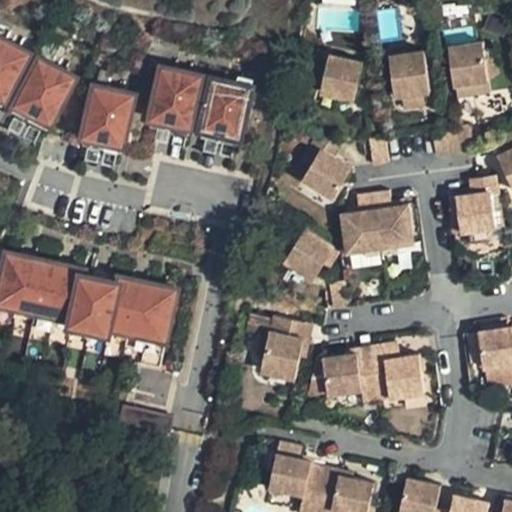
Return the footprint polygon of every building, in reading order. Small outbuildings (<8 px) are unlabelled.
[(0,34),(0,88),(58,119),(81,74),(1,32),(0,34)] [(454,49),(458,74),(460,86),(494,80),(488,45),(461,48),(454,49)] [(435,92),(430,52),(397,58),(402,98),(435,92)] [(359,101),(369,65),(337,57),(328,94),(359,101)] [(159,114),(197,122),(208,73),(169,65),(159,114)] [(209,125),(248,133),(258,84),(219,75),(209,125)] [(102,83),(91,133),(130,141),(140,92),(102,83)] [(0,100),(53,128),(58,119),(0,88),(0,100)] [(156,124),(195,132),(197,122),(159,114),(156,124)] [(207,134),(245,143),(248,133),(209,125),(207,134)] [(482,150),(477,126),(460,128),(463,152),(482,150)] [(455,128),(439,130),(442,157),(459,154),(455,128)] [(341,158),(351,138),(323,132),(317,144),(325,149),(310,178),(340,196),(357,169),(341,158)] [(89,142),(128,151),(130,141),(91,133),(89,142)] [(396,161),(393,135),(373,139),(377,164),(396,161)] [(511,136),(501,142),(511,167),(511,136)] [(503,192),(501,175),(474,179),(477,194),(464,197),(468,233),(500,227),(495,193),(503,192)] [(395,191),(380,193),(388,247),(424,241),(417,203),(398,206),(395,191)] [(388,247),(380,193),(363,196),(365,211),(348,214),(352,253),(388,247)] [(329,262),(338,245),(309,227),(291,260),(322,278),(329,262)] [(344,248),(338,245),(329,262),(336,266),(344,248)] [(4,299),(80,315),(79,320),(116,328),(117,323),(173,335),(183,287),(127,274),(126,280),(89,272),(91,267),(15,250),(4,299)] [(89,272),(126,280),(127,274),(91,267),(89,272)] [(355,306),(352,282),(334,286),(338,308),(355,306)] [(299,334),(304,317),(275,312),(263,369),(299,376),(306,349),(309,337),(299,334)] [(316,320),(304,317),(299,334),(309,337),(306,349),(310,350),(316,320)] [(511,328),(484,333),(488,368),(511,364),(511,328)] [(396,394),(430,390),(425,354),(407,357),(403,342),(376,346),(379,363),(391,361),(396,394)] [(376,346),(349,349),(349,354),(361,352),(366,373),(380,372),(379,363),(376,346)] [(385,398),(380,372),(366,373),(361,352),(349,354),(327,356),(334,394),(365,389),(369,401),(385,398)] [(177,428),(180,414),(131,404),(128,419),(177,428)] [(304,511),(319,511),(330,464),(279,452),(273,483),(308,493),(304,511)] [(343,468),(330,464),(319,511),(335,511),(337,506),(358,511),(373,511),(381,483),(343,473),(343,468)] [(453,511),(454,510),(440,507),(444,483),(411,475),(402,511),(453,511)] [(488,511),(490,501),(459,495),(454,510),(453,511),(488,511)]
